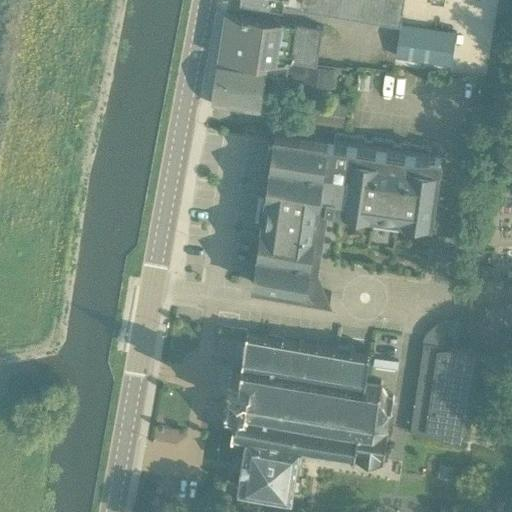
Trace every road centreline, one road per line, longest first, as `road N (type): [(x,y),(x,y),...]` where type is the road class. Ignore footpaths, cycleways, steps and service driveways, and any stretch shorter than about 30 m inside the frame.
road 1 (residential): [(151,288),(361,315),(367,287),(420,295)]
road 2 (tertiary): [(205,0),(151,288)]
road 3 (tertiary): [(151,288),(109,511)]
